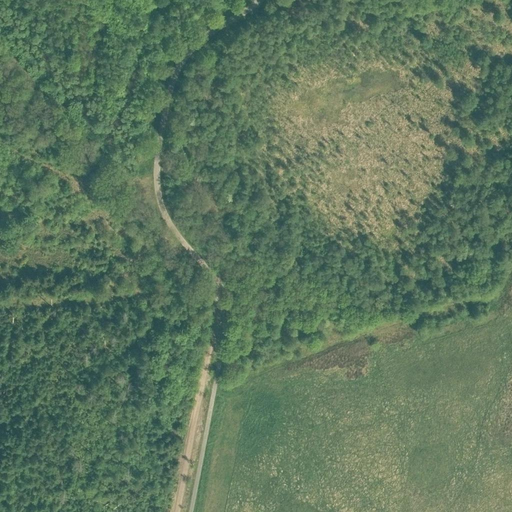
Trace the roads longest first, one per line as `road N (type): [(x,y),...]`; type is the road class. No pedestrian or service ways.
road 1 (unclassified): [(214,277),(161,207),(165,110),(185,57),(262,0)]
road 2 (track): [(178,511),(218,294),(214,277)]
road 3 (track): [(161,207),(0,43)]
